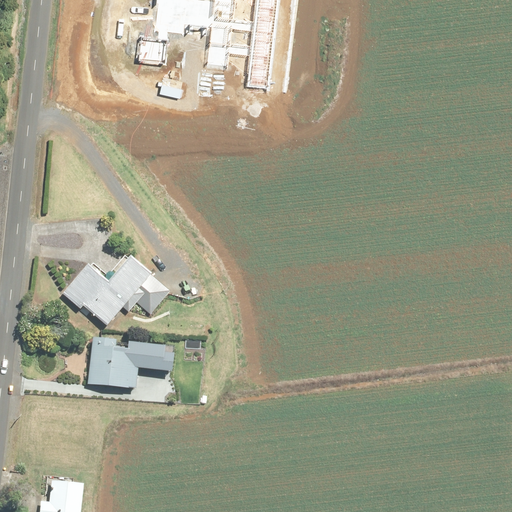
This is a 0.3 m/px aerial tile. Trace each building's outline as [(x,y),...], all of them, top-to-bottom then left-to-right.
[(127,305),(129,304),(155,275),(134,256),(131,260),(126,256),(122,261),(108,276),(94,263),(92,266),(90,264),(63,294),(81,310),(85,305),(91,311),(108,327),(127,305)] [(154,295),(161,301),(165,296),(159,290),(154,295)] [(178,334),(192,337),(195,323),(178,320),(178,321),(181,322),(178,334)] [(117,339),(93,337),(88,383),(135,388),(138,367),(171,371),(173,352),(163,351),(164,346),(128,342),(127,349),(116,348),(117,339)] [(82,511),(86,485),(74,483),(54,481),(51,502),(42,501),(41,511),(82,511)]
